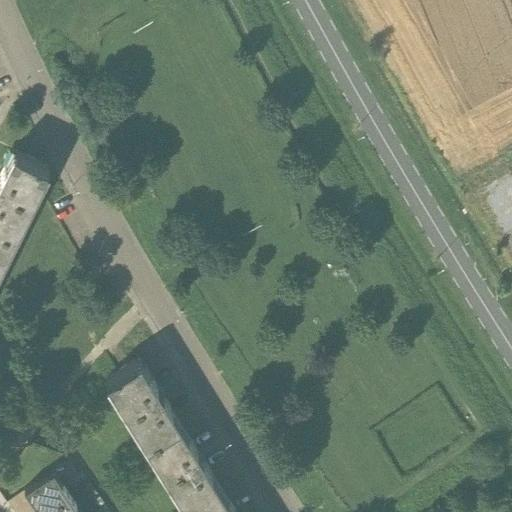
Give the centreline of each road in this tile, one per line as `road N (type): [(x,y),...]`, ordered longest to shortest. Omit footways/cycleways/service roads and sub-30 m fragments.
road 1 (residential): [(289,511),(111,232),(0,4)]
road 2 (primary): [(511,348),(306,0)]
